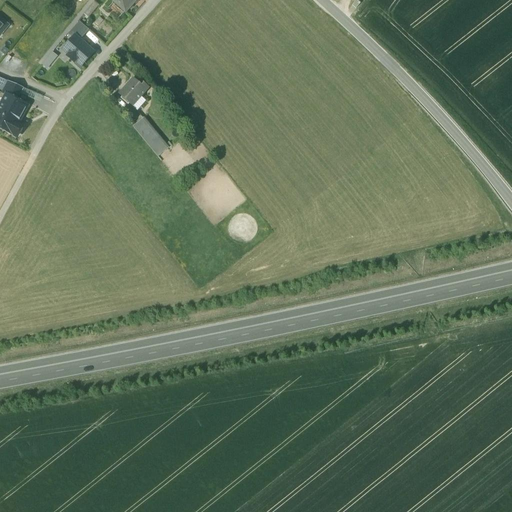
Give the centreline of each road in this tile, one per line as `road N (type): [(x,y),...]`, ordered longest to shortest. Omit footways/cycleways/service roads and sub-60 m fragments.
road 1 (trunk): [(0,377),(511,273)]
road 2 (unclassified): [(511,203),(397,71),(318,0)]
road 3 (residential): [(166,0),(71,106),(0,74)]
road 4 (track): [(0,232),(71,106)]
